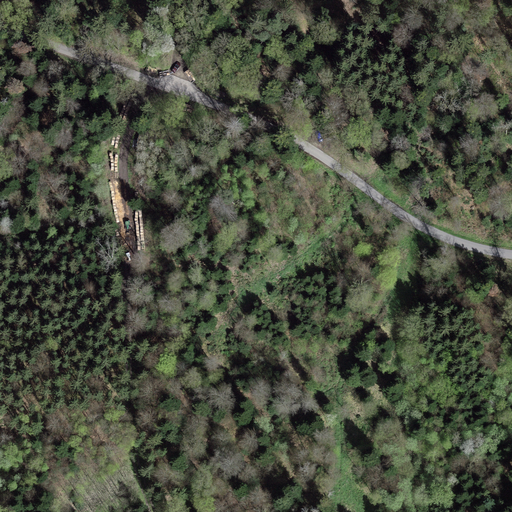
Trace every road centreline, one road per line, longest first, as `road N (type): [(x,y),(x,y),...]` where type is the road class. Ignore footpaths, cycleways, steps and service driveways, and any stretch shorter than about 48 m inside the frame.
road 1 (unclassified): [(511,250),(413,221),(326,154),(260,118),(0,24)]
road 2 (track): [(152,511),(132,431),(123,177),(147,74)]
road 3 (track): [(126,306),(29,388),(0,450)]
